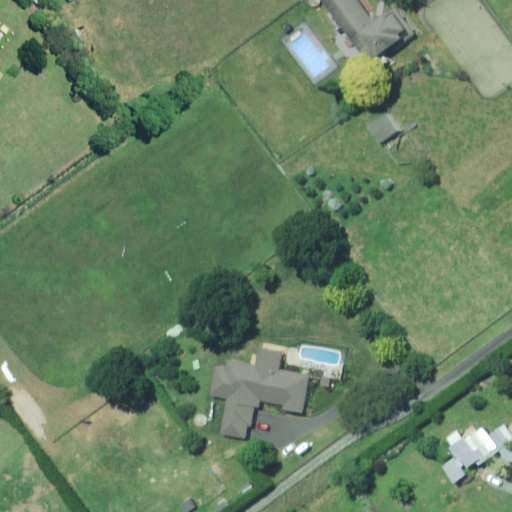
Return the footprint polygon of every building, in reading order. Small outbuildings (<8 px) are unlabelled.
[(360,0),(308,0),(316,10),(326,3),(374,67),(416,35),(398,10),(378,24),(360,0)] [(384,145),(404,131),(392,114),(372,128),(384,145)] [(286,353),(262,349),(261,356),(259,367),(232,362),(230,369),(220,367),(214,397),(232,400),(225,435),(250,440),(252,426),(255,427),(259,408),(264,409),(265,402),(288,406),(287,411),(305,414),(312,377),(283,371),(286,353)] [(486,465),(503,452),(511,464),(511,463),(511,431),(507,425),(492,437),(486,429),(467,443),(460,432),(448,441),(460,458),(445,469),(458,486),(471,476),(469,473),(484,462),(486,465)] [(193,511),(198,508),(192,500),(182,508),(185,511),(193,511)]
